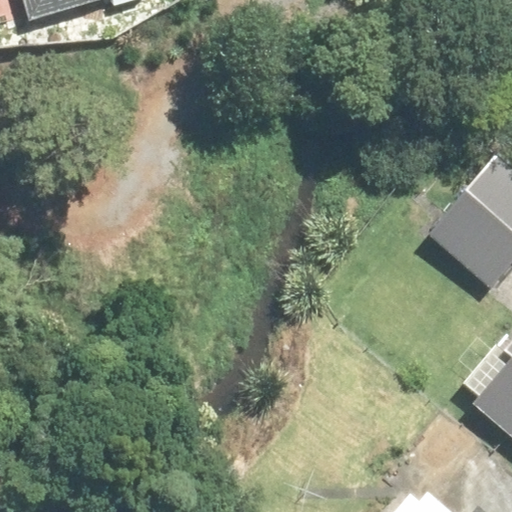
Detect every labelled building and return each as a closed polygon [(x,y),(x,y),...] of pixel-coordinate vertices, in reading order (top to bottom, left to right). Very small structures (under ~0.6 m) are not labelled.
[(34,0),(42,29),(146,0),(34,0)] [(70,139),(0,177),(0,257),(105,201),(70,139)] [(511,275),(511,166),(510,165),(437,241),(493,295),(511,275)] [(511,338),(466,389),(511,430),(511,338)] [(127,511),(89,489),(75,511),(127,511)] [(401,511),(459,511),(450,503),(441,511),(431,511),(415,497),(401,511)]
